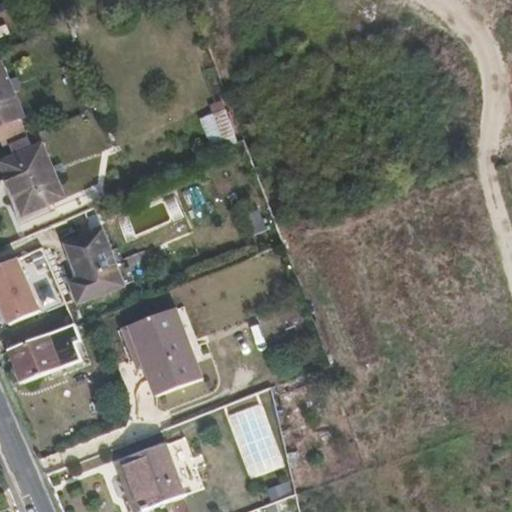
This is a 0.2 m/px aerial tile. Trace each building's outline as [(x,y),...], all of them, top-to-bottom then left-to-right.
[(69,79),(81,75),(77,63),(64,69),(69,80),(69,79)] [(0,128),(22,119),(26,117),(3,64),(0,64),(0,128)] [(69,79),(84,112),(95,108),(81,75),(69,79)] [(214,115),(232,108),(228,98),(210,105),(214,114),(214,115)] [(242,135),(232,108),(214,115),(224,141),(225,141),(242,135)] [(212,145),(224,141),(214,115),(214,114),(202,119),(210,141),(212,145)] [(22,119),(0,128),(0,138),(3,147),(29,136),(22,119)] [(15,157),(1,163),(8,178),(1,180),(21,227),(53,213),(50,206),(67,198),(45,144),(34,149),(30,137),(10,146),(15,157)] [(227,147),(225,141),(224,141),(212,145),(207,148),(210,154),(227,147)] [(256,219),(250,221),(255,233),(259,232),(267,229),(265,223),(263,217),(256,219)] [(105,231),(66,245),(79,279),(71,282),(79,305),(126,286),(105,231)] [(20,254),(0,261),(0,307),(5,321),(41,307),(20,254)] [(178,309),(130,326),(146,369),(157,398),(205,380),(178,309)] [(83,342),(77,326),(10,352),(22,385),(65,369),(84,362),(77,344),(83,342)] [(146,369),(130,326),(122,329),(139,372),(146,369)] [(92,364),(83,342),(77,344),(84,362),(65,369),(67,373),(92,364)] [(230,416),(251,477),(283,465),(262,405),(230,416)] [(168,445),(118,464),(136,511),(143,511),(187,496),(168,445)]
